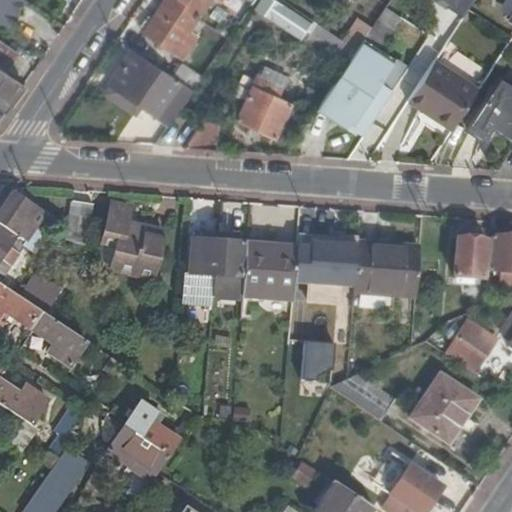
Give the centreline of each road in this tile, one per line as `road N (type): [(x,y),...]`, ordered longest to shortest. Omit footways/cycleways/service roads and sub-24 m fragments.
road 1 (residential): [(511,200),(6,161)]
road 2 (residential): [(6,161),(113,0)]
